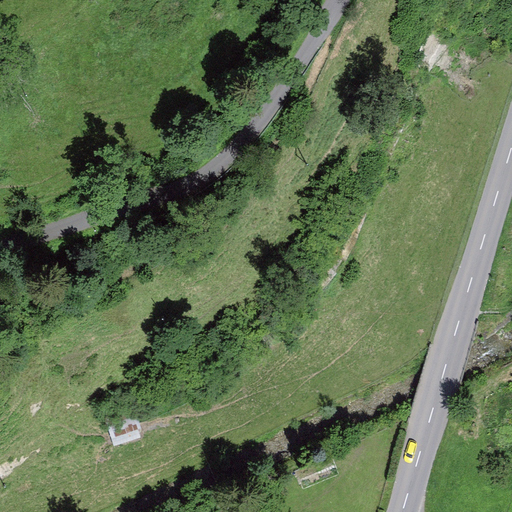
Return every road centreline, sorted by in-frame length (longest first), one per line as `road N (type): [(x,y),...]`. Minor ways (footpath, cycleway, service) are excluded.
road 1 (unclassified): [(0,257),(195,182),(272,105),(337,0)]
road 2 (tertiary): [(402,511),(511,147)]
